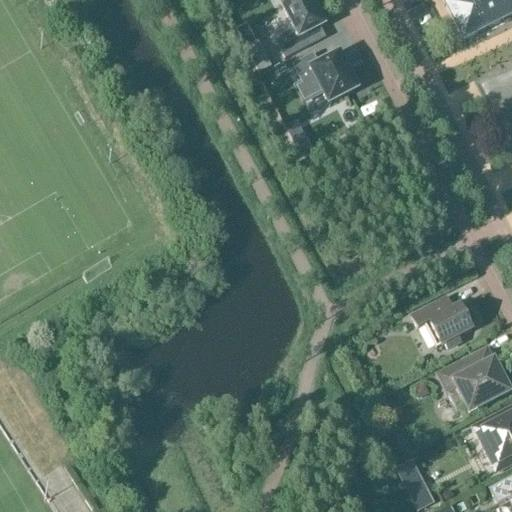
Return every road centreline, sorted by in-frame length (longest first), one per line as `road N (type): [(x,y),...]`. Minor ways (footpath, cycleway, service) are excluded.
road 1 (residential): [(345,0),(511,320)]
road 2 (residential): [(500,226),(422,74)]
